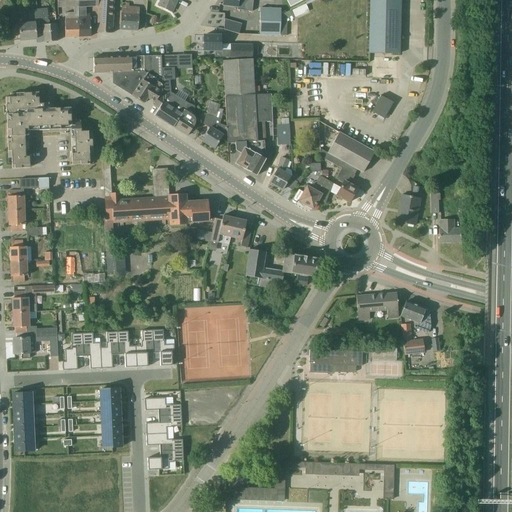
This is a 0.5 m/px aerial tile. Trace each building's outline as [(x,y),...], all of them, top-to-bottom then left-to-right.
[(0,0),(0,9),(8,9),(7,0),(0,0)] [(78,37),(77,0),(56,0),(57,8),(73,7),(74,13),(65,13),(65,21),(65,38),(78,37)] [(86,7),(98,7),(98,0),(77,0),(78,37),(90,37),(90,31),(90,14),(86,14),(86,7)] [(159,0),(157,5),(171,12),(176,0),(159,0)] [(222,0),(222,5),(237,7),(237,10),(252,12),(253,0),(222,0)] [(400,0),(369,0),(368,53),(399,54),(400,0)] [(137,31),(139,7),(128,7),(129,3),(121,3),(119,30),(137,31)] [(295,9),(298,16),(309,11),(305,4),(295,9)] [(280,15),(280,7),(260,7),(260,36),(280,37),(280,36),(280,21),(280,15)] [(36,39),(35,26),(34,22),(26,23),(25,8),(11,10),(12,25),(13,25),(13,22),(19,22),(20,41),(36,39)] [(33,10),(34,22),(35,26),(43,26),(44,42),(57,41),(56,24),(49,25),(47,8),(33,10)] [(280,15),(280,21),(287,22),(295,18),(291,11),(291,10),(280,15)] [(225,20),(223,30),(240,33),(241,22),(225,20)] [(221,36),(213,36),(203,35),(203,51),(214,51),(215,57),(231,57),(231,59),(244,58),(253,59),(252,46),(231,45),(231,44),(221,44),(221,36)] [(177,68),(177,55),(173,56),(160,56),(161,69),(168,68),(173,68),(177,68)] [(93,73),(114,73),(143,72),(143,56),(93,58),(93,73)] [(153,105),(159,109),(164,101),(162,80),(160,56),(143,56),(143,72),(114,73),(114,83),(133,95),(132,96),(144,103),(147,98),(154,102),(153,105)] [(254,90),(253,59),(244,58),(231,59),(231,60),(223,60),(226,126),(227,136),(226,136),(227,143),(235,142),(236,150),(240,153),(235,164),(256,176),(266,159),(264,141),(266,141),(264,122),(272,122),(271,94),(260,95),(254,95),(254,90)] [(170,91),(170,80),(162,80),(164,101),(159,109),(154,115),(173,128),(173,127),(187,136),(194,125),(195,123),(195,121),(195,119),(194,118),(194,117),(193,116),(192,115),(184,110),(188,104),(170,92),(170,91)] [(39,109),(39,104),(38,93),(27,93),(27,97),(5,98),(6,111),(39,109)] [(385,119),(394,102),(380,95),(372,112),(385,119)] [(227,136),(226,126),(219,124),(223,113),(222,113),(223,110),(221,109),(222,106),(220,106),(220,105),(210,101),(203,124),(209,128),(201,141),(214,149),(222,136),(226,136),(227,136)] [(71,120),(70,108),(48,109),(48,103),(39,104),(39,109),(6,111),(7,132),(28,131),(70,129),(80,128),(80,120),(71,120)] [(289,124),(276,125),(277,146),(290,145),(289,124)] [(93,160),(92,141),(91,131),(81,132),(80,128),(70,129),(72,165),(89,164),(89,160),(93,160)] [(12,169),(22,168),(29,168),(28,131),(7,132),(7,147),(11,147),(12,169)] [(374,152),(365,147),(339,132),(327,153),(320,149),(320,157),(341,168),(354,175),(357,170),(362,173),(374,152)] [(290,175),(285,172),(290,160),(281,157),(276,168),(277,168),(269,183),(282,190),(289,178),(290,175)] [(312,164),(313,172),(321,172),(320,164),(312,164)] [(354,175),(341,168),(335,179),(343,183),(336,196),(349,203),(357,188),(349,184),(354,175)] [(119,201),(118,193),(111,193),(111,192),(104,193),(106,231),(113,230),(113,224),(156,221),(168,220),(169,226),(188,225),(188,222),(208,221),(207,201),(186,203),(185,195),(168,195),(167,169),(152,170),(154,199),(119,201)] [(290,175),(289,178),(300,184),(303,178),(292,172),(290,175)] [(325,204),(328,194),(332,183),(321,177),(319,176),(316,181),(317,182),(314,189),(307,186),(299,201),(313,208),(318,199),(325,204)] [(49,188),(48,185),(48,178),(19,179),(19,190),(9,191),(9,197),(7,197),(8,211),(24,211),(23,189),(49,188)] [(420,198),(411,197),(402,195),(399,207),(400,207),(398,222),(396,222),(414,226),(420,198)] [(438,200),(430,200),(430,211),(430,214),(438,213),(438,200)] [(11,232),(25,231),(24,211),(8,211),(9,226),(11,226),(11,232)] [(230,238),(234,218),(223,216),(222,220),(215,219),(212,233),(210,241),(228,245),(230,238)] [(247,247),(248,245),(250,236),(243,234),(246,221),(234,218),(230,238),(242,240),(241,246),(247,247)] [(461,242),(460,228),(455,228),(454,220),(439,220),(440,228),(439,229),(439,243),(461,242)] [(212,233),(198,231),(196,240),(210,242),(210,241),(212,233)] [(12,248),(9,248),(10,262),(27,262),(26,247),(22,247),(21,241),(11,242),(12,248)] [(263,268),(265,252),(249,250),(245,276),(260,278),(259,287),(280,290),(283,273),(297,275),(295,284),(306,286),(308,276),(314,277),(317,259),(294,256),(294,257),(285,255),(282,271),(263,268)] [(105,251),(105,275),(115,275),(114,251),(105,251)] [(13,282),(24,282),(24,276),(28,276),(27,262),(10,262),(11,276),(13,276),(13,282)] [(81,284),(72,285),(72,294),(82,293),(81,284)] [(32,286),(32,293),(55,292),(54,286),(54,285),(32,286)] [(12,313),(29,313),(37,312),(36,297),(33,298),(32,294),(25,294),(25,292),(14,292),(14,298),(12,298),(12,313)] [(398,319),(397,303),(396,293),(356,297),(358,321),(370,320),(369,312),(387,311),(388,319),(398,319)] [(246,299),(247,312),(256,312),(255,299),(246,299)] [(430,328),(429,311),(406,302),(400,316),(415,323),(414,326),(415,328),(427,333),(428,332),(430,328)] [(15,333),(27,333),(26,327),(30,327),(29,313),(12,313),(13,327),(15,327),(15,333)] [(403,356),(424,353),(422,339),(412,340),(410,324),(401,325),(403,341),(402,341),(403,356)] [(49,337),(57,336),(57,328),(36,329),(37,337),(43,337),(49,337)] [(142,346),(135,346),(136,367),(148,367),(147,354),(153,354),(152,330),(141,331),(142,346)] [(164,330),(152,330),(153,354),(159,353),(160,366),(172,366),(171,353),(175,353),(174,344),(164,345),(164,330)] [(106,347),(100,348),(101,369),(113,368),(112,355),(118,355),(117,332),(106,333),(107,343),(106,343),(106,347)] [(117,332),(118,355),(124,355),(125,368),(136,367),(135,346),(127,347),(127,332),(117,332)] [(77,357),(83,357),(82,333),(71,334),(72,344),(71,344),(71,349),(64,349),(65,363),(62,363),(62,370),(77,370),(77,357)] [(90,369),(101,369),(100,348),(100,343),(93,343),(93,333),(82,333),(83,357),(89,356),(90,369)] [(49,342),(50,357),(58,356),(57,336),(49,337),(49,342)] [(35,342),(43,342),(43,337),(37,337),(13,338),(14,354),(21,354),(21,359),(29,359),(29,353),(36,353),(35,342)] [(440,350),(438,338),(430,339),(432,352),(440,350)] [(361,352),(355,352),(322,350),(321,349),(321,350),(309,350),(309,364),(310,364),(310,371),(311,372),(329,373),(331,372),(331,365),(355,366),(355,365),(361,366),(361,352)] [(100,390),(100,402),(120,401),(119,389),(100,390)] [(12,394),(13,406),(32,405),(31,393),(12,394)] [(158,416),(181,415),(181,404),(166,405),(165,398),(144,399),(145,411),(158,410),(158,416)] [(120,412),(120,401),(100,402),(101,413),(120,412)] [(13,417),(32,416),(32,405),(13,406),(13,417)] [(120,412),(101,413),(101,424),(121,424),(120,412)] [(182,426),(181,415),(158,416),(158,422),(145,423),(146,434),(167,433),(167,427),(182,426)] [(13,417),(14,428),(33,427),(32,416),(13,417)] [(121,435),(121,424),(101,424),(102,436),(121,435)] [(14,428),(14,440),(33,439),(33,427),(14,428)] [(167,433),(146,434),(146,446),(159,446),(160,451),(183,451),(182,440),(168,440),(168,434),(167,433)] [(121,435),(102,436),(102,448),(122,447),(121,435)] [(34,451),(33,439),(14,440),(15,452),(34,451)] [(183,451),(160,451),(160,457),(147,458),(148,470),(168,469),(168,463),(183,462),(183,451)] [(393,476),(393,465),(275,462),(275,473),(285,474),(285,467),(311,469),(311,475),(314,475),(315,469),(342,470),(342,475),(353,476),(353,469),(383,471),(383,475),(393,476)] [(233,500),(283,501),(283,489),(234,488),(233,500)]
